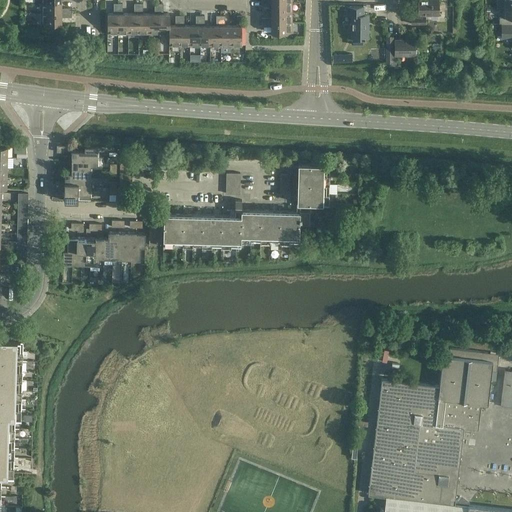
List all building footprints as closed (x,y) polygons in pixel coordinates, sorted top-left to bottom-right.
[(425,16),(425,14),(438,14),(437,0),(417,0),(418,14),(418,16),(411,16),(411,23),(425,23),(425,16)] [(271,3),(271,5),(271,11),(292,11),(292,1),(261,1),(261,5),(269,5),(269,3),(271,3)] [(61,9),(61,7),(61,2),(40,2),(40,12),(71,12),(71,7),(62,7),(62,9),(61,9)] [(115,13),(113,13),(107,13),(107,34),(118,34),(118,3),(113,3),(113,11),(115,11),(115,13)] [(120,11),(122,11),(122,3),(118,3),(118,34),(128,34),(128,13),(120,13),(120,11)] [(135,13),(134,13),(128,13),(128,34),(138,34),(138,3),(134,3),(134,11),(135,11),(135,13)] [(141,11),(142,11),(142,3),(138,3),(138,34),(148,34),(148,13),(141,13),(141,11)] [(156,13),(154,13),(148,13),(148,34),(158,34),(159,3),(154,3),(154,11),(156,11),(156,13)] [(161,11),(163,11),(163,3),(159,3),(158,34),(168,34),(169,34),(169,25),(169,13),(161,12),(161,11)] [(363,14),(363,6),(346,6),(346,14),(351,14),(351,38),(368,38),(368,14),(363,14)] [(501,22),(511,22),(511,6),(503,6),(503,16),(499,16),(499,22),(501,22)] [(269,18),(269,17),(261,17),(261,21),(292,21),(292,11),(271,11),(271,18),(269,18)] [(63,15),(63,16),(71,16),(71,12),(40,12),(40,23),(61,23),(61,15),(63,15)] [(175,25),(169,25),(169,34),(168,34),(168,46),(179,46),(179,15),(175,15),(175,23),(176,23),(176,25),(175,25)] [(182,23),(183,23),(183,15),(179,15),(179,46),(189,46),(189,25),(182,25),(182,23)] [(197,25),(195,25),(189,25),(189,46),(200,46),(200,15),(195,15),(195,23),(197,23),(197,25)] [(202,23),(204,23),(204,15),(200,15),(200,46),(210,46),(210,25),(202,25),(202,23)] [(217,25),(216,25),(210,25),(210,46),(220,46),(220,15),(216,15),(216,23),(217,23),(217,25)] [(223,23),(224,23),(224,15),(220,15),(220,46),(230,46),(230,25),(223,25),(223,23)] [(238,25),(236,25),(230,25),(230,46),(241,46),(241,15),(236,15),(236,23),(238,23),(238,25)] [(271,24),(271,25),(271,32),(292,32),(292,21),(261,21),(261,25),(269,25),(269,24),(271,24)] [(511,22),(501,22),(501,38),(511,37),(511,22)] [(414,55),(414,39),(394,39),(394,55),(414,55)] [(395,64),(395,57),(392,57),(392,47),(386,46),(386,64),(395,64)] [(333,62),(352,61),(351,53),(332,54),(333,62)] [(84,155),(97,155),(98,145),(84,145),(84,150),(71,149),(71,159),(84,159),(84,155)] [(97,165),(97,155),(84,155),(84,159),(71,159),(71,168),(91,168),(91,164),(97,165)] [(328,203),(328,193),(329,163),(297,162),(296,201),(296,202),(328,203)] [(90,177),(91,168),(71,168),(71,172),(64,172),(64,181),(77,181),(77,177),(90,177)] [(90,186),(90,177),(77,177),(77,181),(64,181),(64,190),(77,190),(77,186),(90,186)] [(90,196),(90,186),(77,186),(77,190),(64,190),(63,200),(77,200),(77,195),(90,196)] [(308,224),(309,210),(241,208),(241,199),(235,199),(234,214),(163,212),(162,244),(240,246),(240,240),(298,242),(299,224),(308,224)] [(117,244),(117,231),(108,231),(108,237),(104,237),(103,257),(112,257),(112,244),(117,244)] [(126,244),(126,231),(117,231),(117,244),(112,244),(112,257),(121,258),(121,244),(126,244)] [(135,245),(135,231),(126,231),(126,244),(121,244),(121,258),(130,258),(130,245),(135,245)] [(130,245),(130,258),(140,258),(140,245),(144,245),(145,232),(135,231),(135,245),(130,245)] [(76,250),(77,236),(67,236),(67,249),(62,249),(62,263),(71,263),(72,250),(76,250)] [(85,250),(86,237),(77,236),(76,250),(72,250),(71,263),(80,263),(81,250),(85,250)] [(94,250),(95,237),(86,237),(85,250),(81,250),(80,263),(89,263),(90,250),(94,250)] [(103,257),(104,237),(95,237),(94,250),(90,250),(89,263),(99,263),(99,257),(103,257)] [(0,511),(1,476),(13,476),(15,418),(20,419),(22,360),(23,341),(0,340),(0,511)] [(486,359),(487,351),(450,347),(449,355),(442,354),(439,385),(381,378),(367,493),(385,495),(383,509),(380,509),(379,511),(511,511),(511,509),(468,504),(468,503),(459,496),(457,499),(455,499),(462,437),(463,427),(470,428),(470,426),(473,426),(476,424),(476,422),(478,422),(481,402),(487,403),(491,370),(496,370),(497,361),(486,359)] [(511,405),(511,369),(504,369),(500,404),(511,405)]
